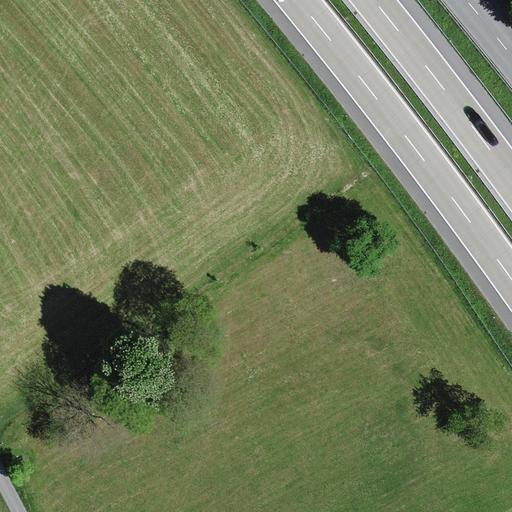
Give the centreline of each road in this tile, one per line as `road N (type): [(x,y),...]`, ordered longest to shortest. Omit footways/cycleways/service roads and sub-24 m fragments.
road 1 (motorway): [(296,0),(511,281)]
road 2 (motorway): [(511,178),(374,0)]
